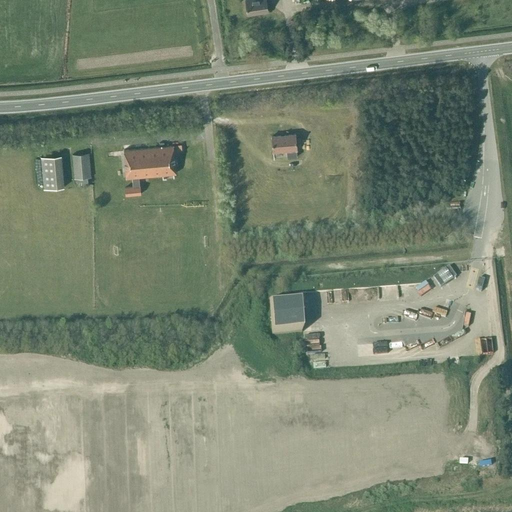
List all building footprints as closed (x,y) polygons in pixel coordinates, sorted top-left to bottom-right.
[(266,0),(245,0),(248,15),(268,11),(266,0)] [(297,150),(295,134),(271,136),(273,152),(286,151),(287,158),(297,157),(296,150),(297,150)] [(173,145),(123,150),(126,178),(132,177),(133,186),(127,187),(128,195),(141,194),(139,176),(176,173),(173,145)] [(88,184),(87,177),(91,177),(89,153),(72,154),(74,179),(77,178),(78,185),(88,184)] [(64,187),(61,155),(41,157),(44,189),(64,187)] [(449,267),(433,277),(440,288),(456,277),(449,267)] [(484,280),(478,278),(475,290),(481,292),(484,280)] [(305,329),(304,299),(274,300),(275,330),(305,329)] [(447,317),(449,312),(435,308),(433,313),(447,317)] [(307,348),(321,349),(322,327),(308,326),(307,348)]
